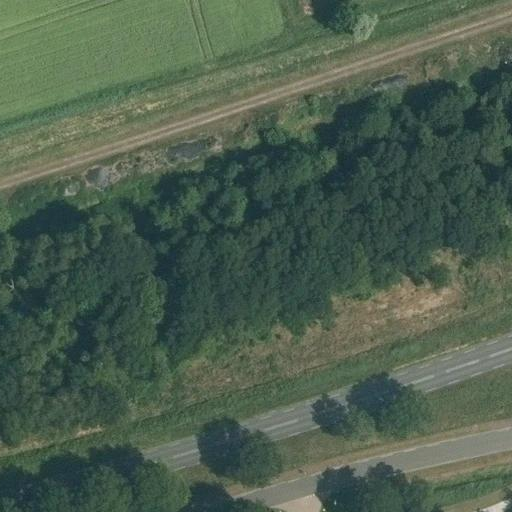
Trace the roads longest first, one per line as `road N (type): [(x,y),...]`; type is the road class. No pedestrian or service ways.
road 1 (track): [(511,17),(0,186)]
road 2 (primary): [(0,507),(226,444),(511,350)]
road 3 (tertiary): [(300,489),(511,437)]
